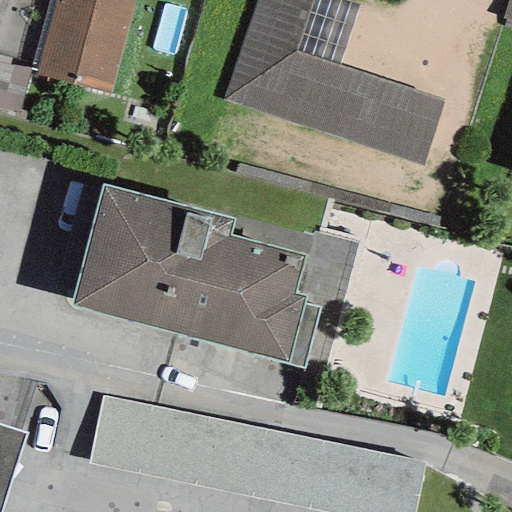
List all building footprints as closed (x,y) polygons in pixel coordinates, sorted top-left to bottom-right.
[(133,0),(53,0),(35,74),(109,93),(133,0)] [(255,0),(221,101),(423,166),(444,100),(338,66),(297,52),(313,0),(255,0)] [(358,7),(335,0),(313,0),(297,52),(338,66),(358,7)] [(511,0),(507,0),(501,19),(511,22),(511,0)] [(304,297),(293,294),(303,255),(230,236),(234,220),(101,185),(69,306),(202,341),(275,360),(286,363),(302,367),(318,308),(302,304),(304,297)] [(414,511),(425,463),(100,395),(86,462),(322,511),(414,511)] [(0,511),(27,434),(0,424),(0,511)]
